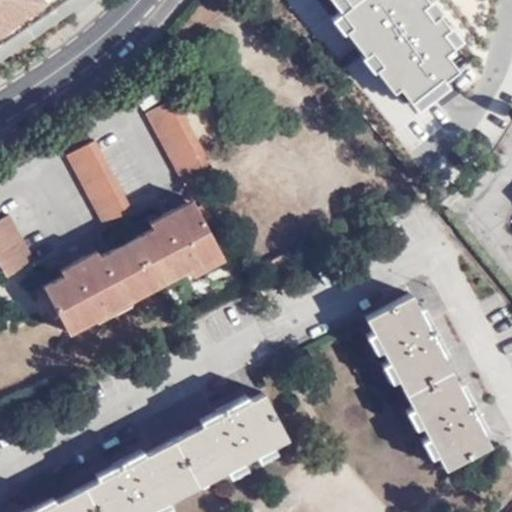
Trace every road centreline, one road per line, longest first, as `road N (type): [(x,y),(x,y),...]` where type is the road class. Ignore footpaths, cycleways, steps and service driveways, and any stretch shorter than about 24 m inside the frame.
road 1 (residential): [(511,411),(424,249),(0,472)]
road 2 (residential): [(0,101),(144,0)]
road 3 (residential): [(0,180),(124,107)]
